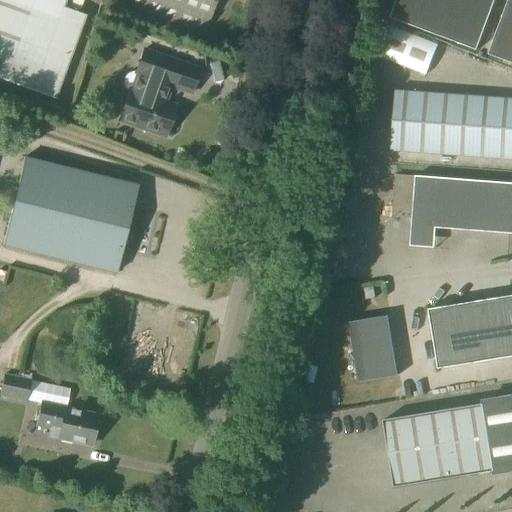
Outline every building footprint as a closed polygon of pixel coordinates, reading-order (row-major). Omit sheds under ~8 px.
[(0,0),(0,79),(54,99),(85,16),(62,8),(64,0),(0,0)] [(202,35),(214,0),(129,0),(126,8),(202,35)] [(472,48),(490,0),(399,0),(392,19),(472,48)] [(511,63),(511,0),(508,0),(488,54),(511,63)] [(389,27),(377,57),(424,76),(436,45),(389,27)] [(190,95),(199,70),(143,50),(135,73),(134,73),(132,73),(130,73),(129,74),(127,75),(126,76),(125,77),(124,79),(123,81),(123,82),(123,84),(123,86),(124,87),(125,89),(126,90),(127,91),(129,92),(118,122),(164,138),(166,131),(168,132),(171,129),(172,125),(174,122),(174,118),(175,114),(173,114),(175,106),(165,102),(171,87),(190,95)] [(511,159),(511,99),(395,91),(391,151),(511,159)] [(116,274),(136,187),(21,160),(1,246),(116,274)] [(511,183),(415,176),(412,226),(511,233),(511,183)] [(511,295),(429,309),(438,369),(511,356),(511,295)] [(358,383),(397,376),(387,316),(348,323),(358,383)] [(0,397),(25,402),(29,382),(2,376),(0,385),(0,397)] [(394,487),(492,471),(511,467),(511,398),(481,404),(382,420),(394,487)] [(39,406),(35,427),(48,430),(58,432),(57,438),(90,445),(96,418),(59,410),(39,406)]
